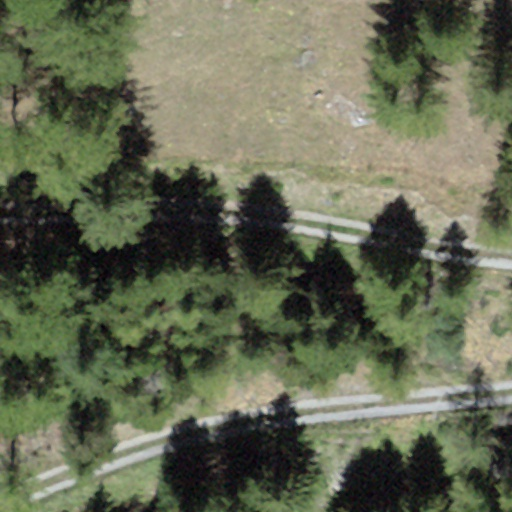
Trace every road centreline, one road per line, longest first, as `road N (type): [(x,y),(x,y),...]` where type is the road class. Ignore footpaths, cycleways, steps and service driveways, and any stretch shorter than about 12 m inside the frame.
road 1 (track): [(0,486),(152,438),(511,382)]
road 2 (track): [(511,256),(232,215),(0,213)]
